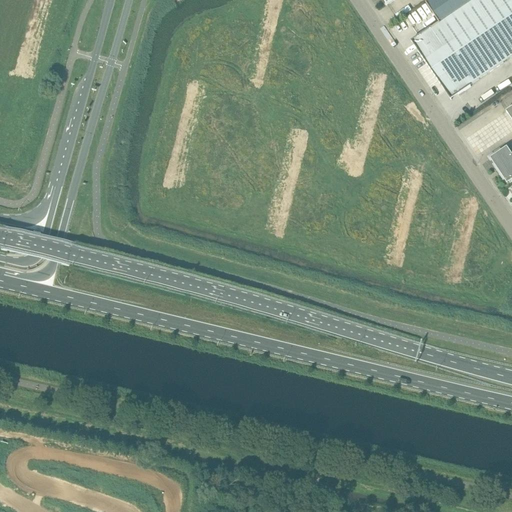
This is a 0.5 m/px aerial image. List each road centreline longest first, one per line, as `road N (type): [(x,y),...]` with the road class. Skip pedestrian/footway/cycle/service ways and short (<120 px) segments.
road 1 (trunk): [(511,376),(0,239)]
road 2 (trunk): [(3,281),(511,402)]
road 3 (unclassified): [(511,228),(358,0)]
road 4 (unclassified): [(71,194),(129,0)]
road 5 (unclassified): [(110,0),(57,191)]
road 6 (track): [(0,431),(184,471)]
road 7 (trunk): [(3,281),(52,266),(71,194)]
